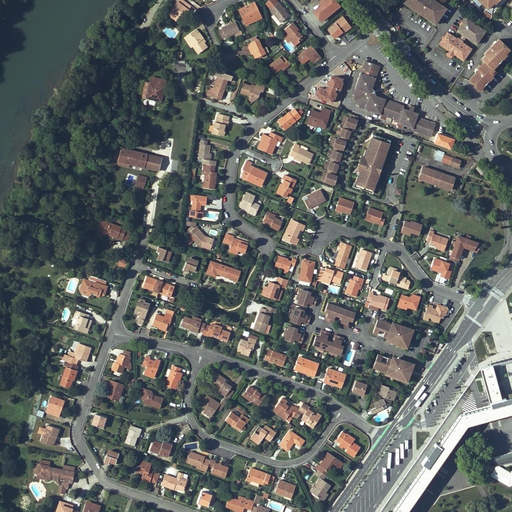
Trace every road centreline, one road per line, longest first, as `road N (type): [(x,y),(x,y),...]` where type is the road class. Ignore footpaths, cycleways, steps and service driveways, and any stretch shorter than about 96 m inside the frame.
road 1 (residential): [(201,353),(187,387),(188,412),(204,434),(276,463),(291,461),(310,454),(340,411)]
road 2 (residential): [(190,511),(103,479),(75,431),(112,332)]
road 3 (residential): [(316,246),(325,223),(397,246),(425,282),(478,302)]
road 4 (tertiary): [(390,432),(511,279)]
road 5 (tertiary): [(478,302),(390,432)]
road 6 (residential): [(201,353),(324,397),(340,411)]
road 7 (residential): [(268,240),(235,218),(228,196),(231,162),(257,123)]
